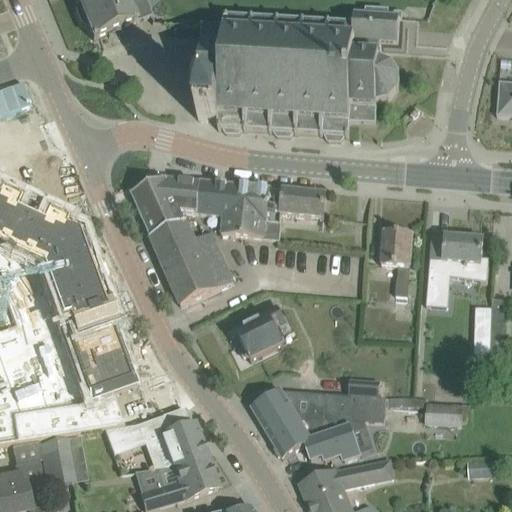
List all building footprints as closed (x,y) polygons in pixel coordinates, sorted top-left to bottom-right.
[(76,0),(79,8),(76,14),(82,27),(88,29),(93,40),(92,41),(93,43),(100,40),(137,25),(150,19),(142,0),(76,0)] [(401,23),(402,16),(388,15),(388,14),(366,13),(366,20),(355,20),(355,28),(326,27),(323,23),(313,23),(306,26),(275,25),(272,20),(260,19),(256,23),(225,21),(225,35),(204,34),(198,123),(220,124),(218,133),(221,134),(222,132),(223,133),(226,137),(239,138),(243,134),(274,136),(277,140),(290,141),(294,137),(325,139),(328,145),(341,146),(345,140),(346,140),(346,141),(349,142),(349,126),(375,128),(377,108),(390,105),(399,94),(399,81),(392,70),(380,65),(381,46),(398,48),(400,23),(401,23)] [(501,71),(509,72),(510,63),(501,63),(501,71)] [(511,121),(511,86),(500,86),(497,120),(511,121)] [(181,216),(166,182),(132,197),(151,240),(185,225),(181,216)] [(200,186),(166,182),(181,216),(198,218),(201,185),(200,185),(200,186)] [(241,190),(201,185),(198,218),(223,221),(221,239),(252,242),(255,230),(239,227),(240,222),(238,222),(244,189),(241,189),(241,190)] [(255,230),(252,242),(264,244),(270,244),(278,245),(281,218),(284,194),(283,194),(271,193),(271,192),(244,189),(238,222),(240,222),(239,227),(255,230)] [(324,223),(324,218),(326,198),(284,194),(281,218),(282,218),(324,223)] [(0,449),(123,431),(124,431),(113,400),(136,392),(129,373),(120,350),(114,333),(115,333),(108,311),(106,311),(103,301),(96,283),(92,272),(81,241),(67,235),(67,233),(47,224),(46,225),(30,217),(20,213),(21,212),(0,202),(0,449)] [(196,245),(190,233),(186,224),(185,225),(151,240),(150,241),(162,267),(198,251),(196,245)] [(408,288),(410,257),(412,237),(384,235),(382,269),(398,271),(396,300),(407,301),(407,299),(408,288)] [(431,264),(427,310),(447,312),(450,281),(481,285),(487,286),(488,282),(489,264),(482,263),(484,242),(446,239),(445,241),(432,240),(431,260),(431,264)] [(200,254),(209,250),(205,240),(196,245),(198,251),(200,254)] [(205,265),(221,258),(216,247),(209,250),(200,254),(205,265)] [(205,265),(200,254),(198,251),(162,267),(181,310),(234,286),(226,269),(210,277),(205,265)] [(210,277),(226,269),(221,258),(205,265),(210,277)] [(408,288),(407,299),(416,300),(417,289),(408,288)] [(504,358),(505,305),(492,304),(491,334),(490,357),(504,358)] [(252,364),(270,355),(283,348),(276,333),(287,328),(278,312),(256,323),(257,326),(236,337),(243,351),(240,354),(244,361),(248,361),(251,366),(252,365),(252,364)] [(475,334),(474,357),(479,357),(480,357),(490,357),(491,334),(475,334)] [(351,385),(350,400),(379,401),(380,387),(351,385)] [(269,402),(252,412),(268,438),(275,451),(274,454),(278,460),(282,461),(283,463),(306,449),(312,464),(324,460),(326,465),(342,459),(344,465),(360,459),(358,455),(351,433),(350,432),(348,425),(368,426),(384,427),(386,401),(379,401),(350,400),(279,396),(269,402)] [(463,430),(463,419),(464,409),(428,406),(426,427),(463,430)] [(123,431),(105,435),(114,459),(149,446),(156,443),(155,441),(161,439),(168,457),(174,474),(186,469),(185,467),(208,459),(195,425),(169,435),(163,418),(132,430),(124,431),(123,431)] [(66,442),(40,446),(48,491),(73,487),(66,442)] [(0,511),(31,511),(29,500),(47,496),(42,476),(39,464),(41,463),(39,447),(12,451),(19,475),(0,479),(0,511)] [(179,487),(142,497),(146,511),(155,511),(160,511),(185,504),(220,491),(209,461),(208,459),(185,467),(186,469),(174,474),(179,487)] [(470,482),(496,480),(495,463),(469,464),(470,482)] [(301,489),(310,511),(349,511),(342,492),(375,485),(371,470),(336,477),(327,478),(301,489)]
